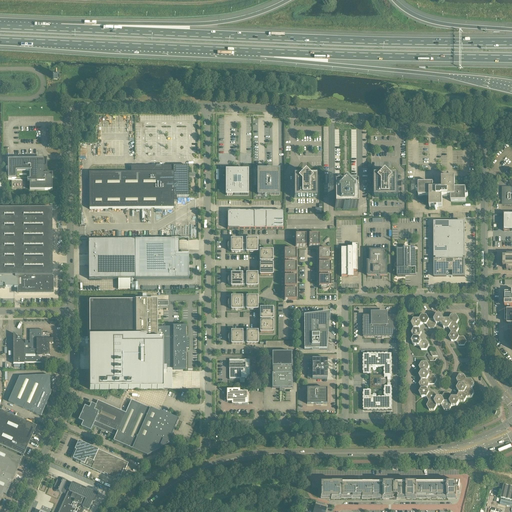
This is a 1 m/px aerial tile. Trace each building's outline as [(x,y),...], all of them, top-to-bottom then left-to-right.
[(30,180),(27,180),(27,183),(30,183),(30,190),(52,190),(52,176),(53,176),(53,175),(45,175),(45,168),(46,168),(46,160),(44,160),(44,161),(37,161),(37,160),(8,161),(8,170),(6,170),(6,172),(8,172),(8,179),(30,179),(30,180)] [(89,209),(174,209),(174,197),(189,197),(188,166),(131,167),(131,173),(89,173),(89,209)] [(226,188),(226,195),(248,195),(248,170),(226,170),(226,182),(226,188)] [(279,171),(258,171),(258,195),(279,195),(279,171)] [(316,176),(308,176),(305,172),(303,176),(294,176),(294,198),(317,198),(316,176)] [(386,172),(382,175),(375,175),(375,198),(398,198),(397,175),(390,175),(386,172)] [(435,210),(436,210),(437,210),(437,209),(437,208),(442,208),(442,197),(447,197),(447,199),(449,200),(451,200),(451,202),(465,202),(465,197),(467,197),(468,196),(468,195),(467,195),(467,194),(465,194),(465,189),(455,189),(455,178),(449,178),(449,177),(449,176),(448,176),(447,176),(447,177),(447,178),(442,178),(442,189),(437,189),(437,187),(435,186),(433,186),(433,184),(418,184),(418,189),(417,189),(416,189),(416,190),(416,191),(417,192),(418,192),(418,197),(429,197),(429,208),(434,208),(434,209),(435,210)] [(334,186),(335,208),(357,208),(357,185),(350,185),(346,181),(341,186),(334,186)] [(511,187),(503,188),(503,204),(511,204),(511,187)] [(52,209),(0,208),(0,288),(5,289),(5,287),(14,287),(14,288),(18,288),(18,293),(53,293),(53,276),(52,209)] [(235,230),(235,229),(255,229),(255,211),(235,211),(234,211),(232,211),(231,211),(227,211),(227,215),(227,226),(227,229),(231,229),(231,230),(232,230),(232,229),(235,229),(235,230)] [(255,211),(255,229),(267,229),(267,211),(266,211),(264,211),(255,211)] [(267,211),(267,229),(283,230),(283,211),(268,211),(267,211)] [(295,235),(295,247),(306,247),(306,246),(306,236),(306,235),(295,235)] [(319,247),(319,235),(309,235),(309,236),(309,246),(309,247),(319,247)] [(89,280),(118,280),(118,290),(130,290),(129,280),(135,280),(135,240),(89,241),(89,280)] [(175,241),(178,241),(178,240),(135,240),(135,280),(189,279),(189,278),(188,278),(188,255),(175,255),(175,241)] [(231,242),(229,242),(228,243),(228,244),(227,245),(227,246),(227,248),(228,249),(228,250),(229,250),(229,251),(231,251),(231,252),(234,252),(239,252),(242,252),(242,251),(246,251),(246,252),(249,252),(254,252),(257,252),(257,251),(257,240),(246,240),(246,241),(241,241),(241,240),(231,240),(231,242)] [(348,277),(348,271),(352,271),(352,272),(352,271),(357,271),(357,272),(357,245),(352,245),(352,249),(348,249),(348,248),(341,248),(341,249),(341,277),(341,276),(348,276),(348,277)] [(397,250),(397,277),(415,277),(415,249),(397,250)] [(296,260),(296,254),(296,250),(284,250),(284,260),(285,260),(285,263),(284,263),(284,273),(285,273),(295,273),(296,273),(296,263),(295,263),(295,260),(296,260)] [(323,250),(318,250),(318,261),(320,260),(320,263),(320,264),(329,264),(329,263),(329,260),(330,260),(330,250),(323,250)] [(260,262),(261,262),(261,265),(262,265),(271,265),(271,262),(272,262),(272,251),(261,251),(260,251),(260,254),(260,259),(260,262)] [(368,262),(368,276),(367,276),(375,276),(374,276),(374,275),(381,275),(381,276),(380,276),(388,276),(387,276),(387,262),(386,262),(386,263),(384,263),(384,252),(385,252),(370,252),(371,252),(371,263),(368,263),(368,262)] [(503,264),(503,266),(503,267),(504,267),(505,267),(506,267),(506,270),(511,269),(511,254),(507,255),(507,257),(504,257),(503,257),(503,258),(503,260),(503,261),(503,264)] [(446,277),(453,277),(465,277),(465,260),(464,260),(449,260),(435,260),(434,260),(434,277),(446,277)] [(319,277),(319,280),(319,287),(320,287),(320,289),(325,291),(329,289),(329,287),(331,287),(331,277),(329,277),(329,274),(331,274),(330,263),(329,263),(329,264),(320,264),(320,263),(318,263),(319,274),(320,274),(320,277),(319,277)] [(272,265),(271,265),(262,265),(261,265),(260,265),(260,268),(260,272),(260,275),(271,275),(272,275),(272,265)] [(284,276),(284,287),(285,287),(285,286),(295,286),(295,287),(296,287),(296,276),(295,276),(295,273),(285,273),(285,276),(284,276)] [(246,287),(257,286),(257,276),(257,274),(254,275),(254,274),(249,274),(246,275),(246,276),(242,276),(242,275),(239,275),(239,274),(234,274),(234,275),(231,275),(231,276),(229,276),(229,277),(228,278),(228,279),(227,281),(228,282),(228,283),(229,284),(229,285),(230,285),(231,285),(231,287),(242,287),(242,285),(246,285),(246,287)] [(284,300),(296,300),(296,289),(295,289),(295,287),(295,286),(285,286),(285,287),(285,289),(284,289),(284,300)] [(135,301),(89,301),(90,337),(90,338),(90,388),(90,390),(141,390),(163,390),(163,383),(163,382),(163,376),(163,369),(166,369),(167,369),(169,369),(171,369),(173,369),(173,370),(183,370),(185,370),(185,353),(185,352),(185,349),(185,348),(187,348),(188,348),(188,340),(187,340),(185,340),(185,336),(185,327),(174,327),(173,327),(173,328),(167,328),(157,328),(157,325),(157,306),(161,306),(161,301),(157,301),(157,300),(147,300),(147,295),(142,295),(142,300),(138,300),(138,301),(135,301)] [(242,299),(242,298),(231,298),(231,300),(230,300),(229,299),(229,300),(228,301),(228,303),(228,304),(228,305),(228,306),(229,307),(229,308),(230,308),(231,308),(231,310),(234,310),(239,310),(242,310),(242,309),(242,308),(241,299),(242,299)] [(247,298),(247,299),(242,299),(241,299),(242,308),(242,309),(247,309),(247,310),(250,310),(254,310),(257,310),(257,308),(257,298),(247,298)] [(260,312),(260,316),(260,319),(262,319),(271,319),(272,319),(272,309),(262,309),(260,309),(260,312)] [(426,315),(421,316),(419,320),(421,324),(426,324),(429,320),(426,315)] [(434,320),(436,324),(441,324),(444,320),(441,315),(436,315),(434,320)] [(456,315),(451,315),(449,320),(451,324),(456,324),(459,320),(456,315)] [(304,316),(304,349),(326,349),(326,324),(325,324),(325,320),(326,320),(326,316),(304,316)] [(371,316),(363,316),(363,337),(396,337),(396,316),(388,316),(388,318),(386,318),(386,317),(386,316),(373,316),(373,317),(373,318),(371,318),(371,316)] [(262,333),(271,333),(272,333),(272,322),(271,322),(271,319),(262,319),(262,322),(260,322),(260,325),(260,330),(260,333),(262,333)] [(414,320),(411,324),(414,329),(419,329),(421,324),(419,320),(414,320)] [(429,329),(434,329),(436,324),(434,320),(429,320),(426,324),(429,329)] [(441,324),(444,329),(449,329),(451,324),(449,320),(444,320),(441,324)] [(451,324),(449,329),(451,333),(456,333),(459,328),(456,324),(451,324)] [(414,329),(411,333),(414,337),(419,337),(421,333),(419,329),(414,329)] [(24,364),(24,363),(41,363),(41,357),(50,357),(50,350),(48,350),(48,349),(50,347),(48,345),(48,344),(53,344),(53,339),(50,339),(50,333),(43,333),(43,330),(29,330),(30,344),(28,344),(28,341),(25,341),(25,344),(23,344),(20,340),(20,337),(17,337),(13,333),(13,364),(24,364)] [(242,343),(247,343),(247,333),(242,333),(242,332),(239,332),(234,332),(231,332),(231,334),(230,334),(229,334),(229,335),(228,336),(228,337),(228,338),(228,339),(228,341),(229,342),(230,343),(230,342),(232,342),(232,344),(242,344),(242,343)] [(247,344),(257,344),(257,333),(257,332),(254,332),(250,332),(247,332),(247,333),(247,343),(247,344)] [(449,337),(451,342),(456,342),(459,337),(456,333),(451,333),(449,337)] [(419,337),(414,337),(411,342),(414,346),(419,346),(421,341),(419,337)] [(466,341),(464,337),(459,337),(456,342),(459,346),(464,346),(466,341)] [(419,346),(421,350),(426,350),(429,346),(426,341),(421,341),(419,346)] [(284,389),(290,388),(292,388),(292,374),(290,374),(290,367),(292,367),(292,352),(272,352),(272,367),(273,367),(273,374),(272,374),(272,380),(271,380),(271,382),(272,382),(272,389),(279,389),(279,392),(284,392),(284,389)] [(363,355),(363,356),(363,375),(371,375),(371,367),(373,367),(373,370),(376,370),(376,367),(384,367),(384,378),(388,378),(388,381),(391,381),(391,378),(392,378),(392,355),(363,355)] [(240,360),(229,360),(229,366),(230,366),(230,368),(229,368),(229,380),(240,380),(240,379),(244,379),(244,380),(250,380),(250,359),(244,360),(240,360)] [(327,379),(327,359),(312,359),(312,379),(327,379)] [(427,372),(429,367),(426,363),(421,363),(419,367),(421,372),(427,372)] [(371,375),(371,391),(371,398),(373,398),(373,395),(376,395),(376,398),(385,398),(385,387),(388,387),(388,384),(391,384),(391,381),(388,381),(388,378),(384,378),(384,367),(376,367),(376,370),(373,370),(373,367),(371,367),(371,375)] [(426,380),(429,376),(427,372),(421,372),(419,376),(421,380),(426,380)] [(52,391),(50,391),(50,376),(19,377),(8,402),(41,416),(52,391)] [(437,380),(434,376),(429,376),(426,380),(429,385),(434,385),(437,380)] [(459,376),(456,380),(459,384),(464,384),(467,380),(464,376),(459,376)] [(421,389),(427,389),(429,385),(426,380),(421,380),(419,385),(421,389)] [(474,384),(471,380),(467,380),(464,384),(466,389),(472,389),(474,384)] [(392,411),(392,410),(392,387),(391,387),(391,384),(388,384),(388,387),(385,387),(385,398),(376,398),(376,395),(373,395),(373,398),(371,398),(371,391),(364,391),(364,411),(392,411)] [(459,384),(456,389),(459,393),(464,393),(466,389),(464,384),(459,384)] [(327,389),(326,389),(307,389),(307,404),(327,404),(327,389)] [(426,398),(429,393),(427,389),(421,389),(419,393),(421,398),(426,398)] [(472,397),(474,393),(472,389),(466,389),(464,393),(467,398),(472,397)] [(240,390),(227,390),(227,402),(234,402),(234,405),(248,405),(247,392),(242,392),(240,392),(240,390)] [(429,393),(426,398),(429,402),(434,402),(437,397),(434,393),(429,393)] [(449,393),(444,393),(441,397),(444,402),(449,402),(452,397),(449,393)] [(464,393),(459,393),(456,397),(459,402),(464,402),(467,398),(464,393)] [(434,402),(437,406),(442,406),(444,402),(441,397),(437,397),(434,402)] [(459,402),(456,397),(452,397),(449,402),(452,406),(457,406),(459,402)] [(91,404),(89,408),(85,406),(78,420),(83,422),(81,427),(91,431),(93,426),(116,436),(113,441),(123,445),(141,405),(131,401),(126,413),(98,401),(96,406),(91,404)] [(429,411),(434,411),(437,406),(434,402),(429,402),(426,406),(429,411)] [(444,411),(449,411),(452,406),(449,402),(444,402),(442,406),(444,411)] [(150,409),(141,405),(123,445),(147,456),(169,445),(168,441),(177,420),(150,408),(150,409)] [(0,501),(3,494),(6,495),(21,461),(18,460),(19,457),(0,449),(0,445),(20,455),(21,452),(24,453),(35,429),(33,428),(34,425),(0,410),(0,501)] [(80,464),(117,480),(119,476),(120,476),(123,470),(125,470),(128,463),(112,456),(78,441),(71,458),(81,463),(80,464)] [(41,511),(40,511),(39,511),(82,511),(84,510),(87,511),(89,510),(92,503),(93,503),(95,503),(98,496),(97,494),(73,483),(71,484),(67,482),(67,480),(60,477),(58,478),(53,489),(54,491),(60,494),(62,494),(62,493),(66,495),(61,507),(58,511),(41,511)] [(320,485),(320,499),(331,499),(330,499),(331,499),(341,499),(361,499),(362,499),(371,499),(372,499),(381,499),(382,499),(392,499),(396,499),(396,491),(396,488),(396,486),(396,484),(382,484),(372,484),(371,484),(362,484),(361,484),(351,484),(349,484),(347,484),(341,484),(331,484),(321,484),(320,484),(320,485)] [(397,486),(396,486),(396,488),(396,491),(396,499),(406,499),(407,499),(417,499),(447,499),(448,499),(456,499),(457,499),(457,484),(456,484),(456,486),(397,486)] [(501,498),(511,501),(511,487),(504,485),(501,498)] [(315,510),(322,511),(325,511),(327,505),(316,502),(315,505),(316,506),(315,510)]
